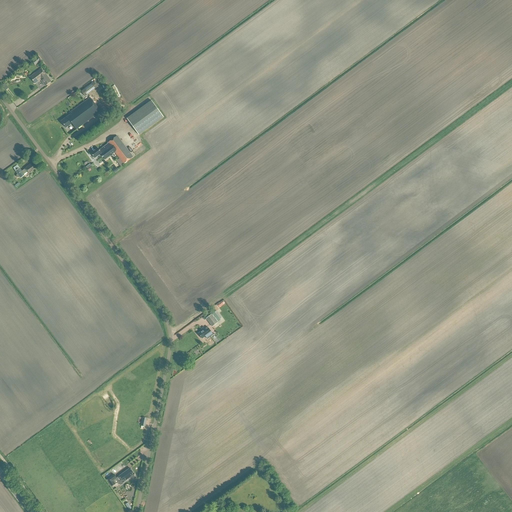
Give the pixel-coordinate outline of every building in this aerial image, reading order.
[(46,76),(41,69),(29,77),(35,85),(41,80),(46,87),(51,83),(46,76)] [(88,95),(95,89),(91,84),(84,89),(88,95)] [(100,112),(90,99),(70,113),(71,115),(61,122),(66,129),(72,124),(76,130),(100,112)] [(151,101),(127,119),(139,135),(163,117),(151,101)] [(133,158),(117,136),(108,143),(108,144),(115,153),(119,159),(124,165),(133,158)] [(115,153),(108,144),(100,151),(98,148),(91,153),(95,159),(101,154),(102,155),(102,156),(105,160),(110,156),(112,155),(115,153)] [(20,178),(20,179),(25,176),(24,175),(28,173),(29,175),(33,172),(32,171),(37,167),(34,163),(33,164),(32,163),(24,169),(25,169),(22,171),(20,169),(16,172),(17,174),(16,175),(16,176),(17,178),(19,178),(20,178)] [(211,315),(206,319),(212,327),(218,323),(211,315)] [(204,327),(200,330),(202,331),(198,334),(202,339),(206,337),(208,339),(213,335),(207,327),(205,329),(204,327)] [(115,474),(117,477),(128,469),(126,466),(115,474)] [(114,475),(107,480),(112,487),(121,480),(123,482),(131,477),(131,478),(133,478),(134,477),(134,476),(134,475),(134,474),(130,468),(117,478),(114,475)] [(129,492),(128,496),(131,497),(130,500),(134,500),(136,488),(133,488),(132,492),(129,492)]
